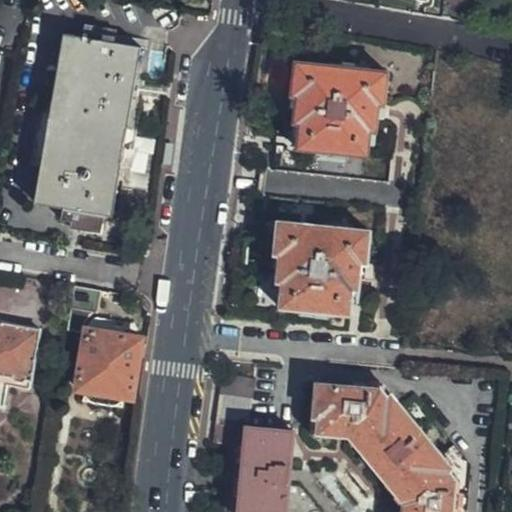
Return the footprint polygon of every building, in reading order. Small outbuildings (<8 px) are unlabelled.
[(111,217),(141,47),(63,33),(34,202),(111,217)] [(373,131),(376,103),(381,103),(385,69),(294,60),(291,93),(296,94),(293,120),(299,122),(296,146),(365,154),(368,129),(373,131)] [(356,286),(358,259),(363,260),(367,228),(276,220),(274,250),(278,251),(275,278),(281,279),(278,305),(346,313),(350,286),(356,286)] [(102,289),(73,284),(69,305),(98,310),(102,289)] [(0,382),(28,387),(37,329),(0,322),(0,382)] [(132,397),(141,336),(87,328),(85,342),(78,388),(132,397)] [(342,511),(306,468),(288,466),(290,432),(246,426),(250,380),(219,375),(210,440),(240,444),(234,511),(342,511)] [(449,466),(390,394),(385,397),(379,390),(314,384),(309,431),(331,435),(331,431),(347,432),(366,455),(361,460),(381,486),(387,482),(405,503),(403,511),(449,511),(453,479),(446,469),(449,466)]
